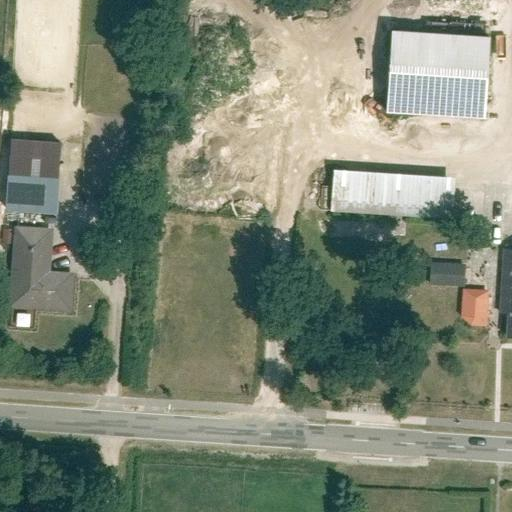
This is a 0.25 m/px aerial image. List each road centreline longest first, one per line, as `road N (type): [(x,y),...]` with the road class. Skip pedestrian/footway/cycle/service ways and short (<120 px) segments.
road 1 (tertiary): [(511,452),(0,418)]
road 2 (track): [(258,435),(298,135),(269,40),(226,0)]
